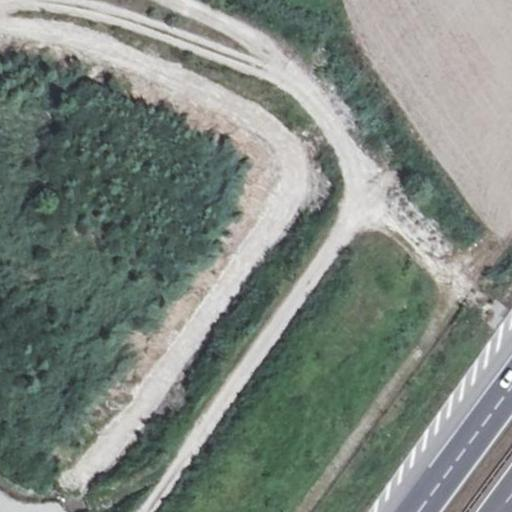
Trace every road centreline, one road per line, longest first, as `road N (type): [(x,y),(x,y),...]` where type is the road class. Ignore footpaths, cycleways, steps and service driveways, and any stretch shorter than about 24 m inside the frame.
road 1 (track): [(172,0),(289,62),(331,111),(353,152),(349,228),(144,511)]
road 2 (track): [(309,85),(118,13),(42,0)]
road 3 (motorway): [(511,386),(419,511)]
